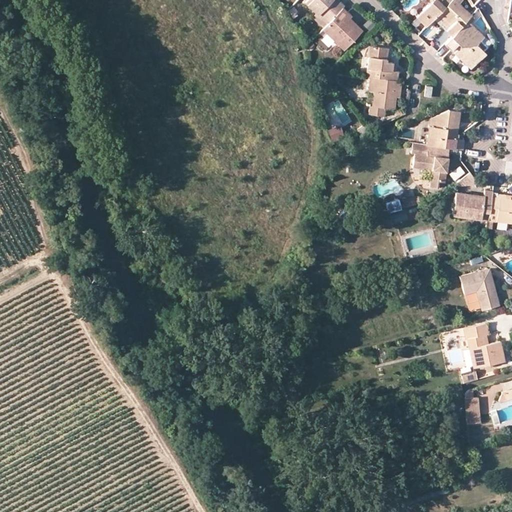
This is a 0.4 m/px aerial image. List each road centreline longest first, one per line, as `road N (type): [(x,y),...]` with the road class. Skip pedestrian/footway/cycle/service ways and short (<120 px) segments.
road 1 (track): [(0,114),(16,140),(45,247),(40,266),(61,280),(199,511)]
road 2 (track): [(265,0),(288,37),(316,136),(315,163),(282,269),(251,299)]
road 3 (residential): [(366,0),(451,80),(494,93)]
